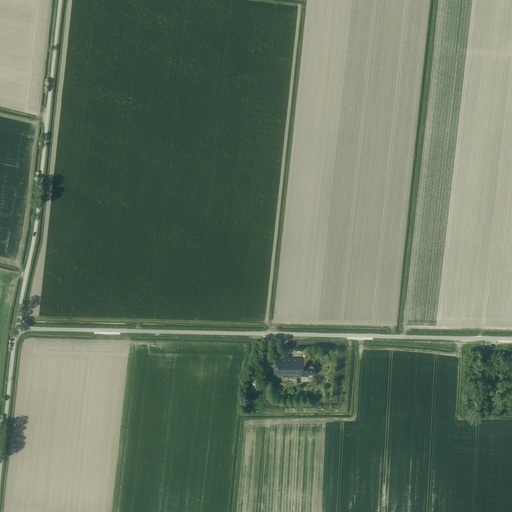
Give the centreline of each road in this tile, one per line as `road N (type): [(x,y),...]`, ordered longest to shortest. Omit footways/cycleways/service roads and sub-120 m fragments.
road 1 (unclassified): [(511,338),(16,327)]
road 2 (unclassified): [(16,327),(60,0)]
road 3 (unclassified): [(0,468),(16,327)]
